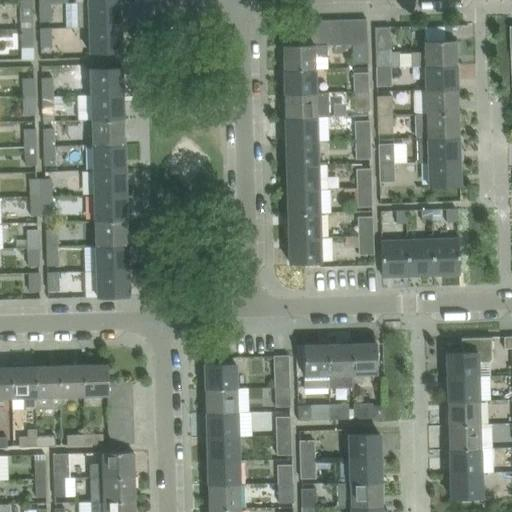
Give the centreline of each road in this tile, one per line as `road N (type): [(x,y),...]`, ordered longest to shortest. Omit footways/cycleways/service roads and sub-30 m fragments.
road 1 (residential): [(250,307),(241,0)]
road 2 (residential): [(250,307),(511,300)]
road 3 (residential): [(168,511),(162,320)]
road 4 (residential): [(0,325),(162,320)]
